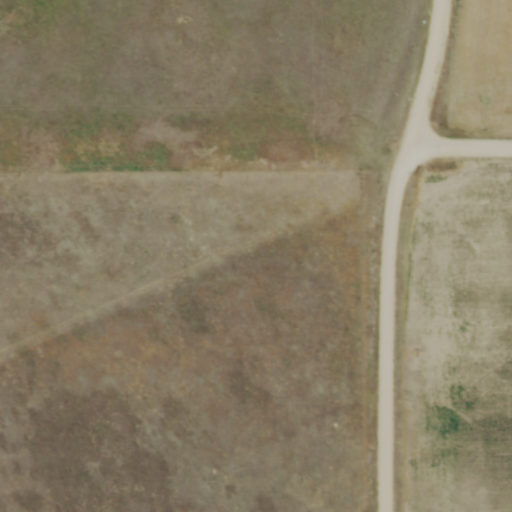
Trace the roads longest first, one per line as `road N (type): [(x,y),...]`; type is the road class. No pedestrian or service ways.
road 1 (tertiary): [(407,151),(388,261),(386,511)]
road 2 (tertiary): [(439,0),(433,63),(407,151)]
